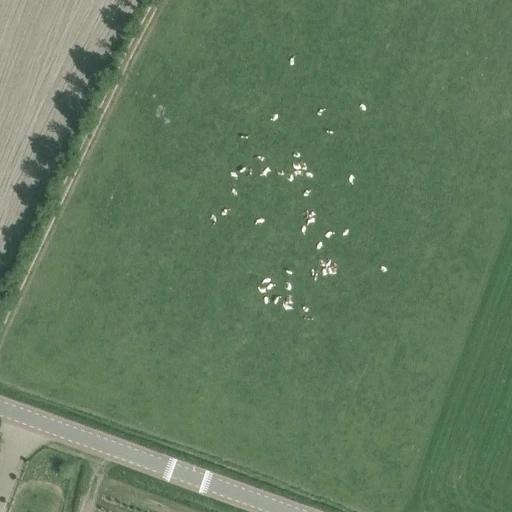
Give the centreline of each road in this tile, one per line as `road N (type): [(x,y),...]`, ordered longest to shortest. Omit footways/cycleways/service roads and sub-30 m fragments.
road 1 (track): [(0,314),(153,0)]
road 2 (tertiary): [(286,511),(0,408)]
